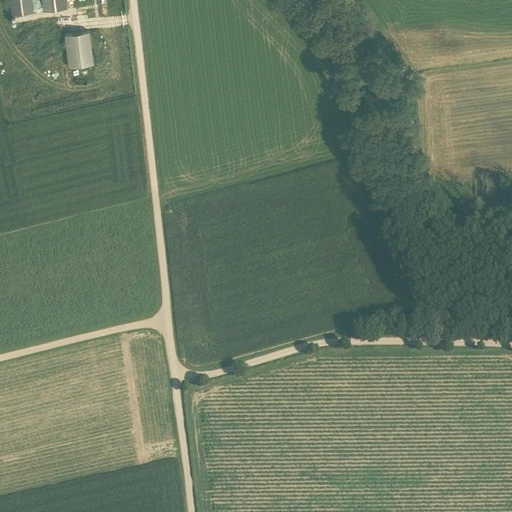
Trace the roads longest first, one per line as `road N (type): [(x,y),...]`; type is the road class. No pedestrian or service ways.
road 1 (track): [(178,383),(131,0)]
road 2 (track): [(178,383),(347,339),(454,341)]
road 3 (track): [(0,359),(169,317)]
road 4 (track): [(195,511),(178,383)]
